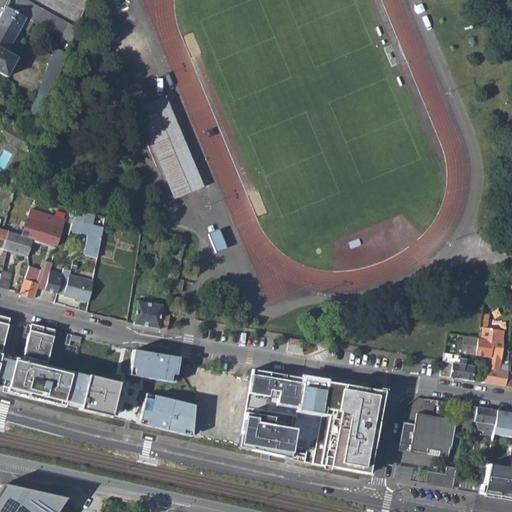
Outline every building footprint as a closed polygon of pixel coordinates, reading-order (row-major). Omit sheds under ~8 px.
[(24,0),(15,0),(10,10),(31,21),(69,41),(75,27),(24,0)] [(65,0),(82,9),(84,0),(65,0)] [(3,6),(0,10),(0,27),(14,35),(18,27),(26,31),(31,21),(10,10),(3,6)] [(0,27),(0,49),(5,52),(14,35),(0,27)] [(54,47),(51,55),(63,60),(66,52),(54,47)] [(0,49),(0,74),(4,77),(14,57),(5,52),(0,49)] [(51,55),(44,73),(56,78),(63,60),(51,55)] [(44,73),(42,78),(54,83),(56,78),(44,73)] [(42,78),(40,85),(51,90),(54,83),(42,78)] [(40,85),(35,96),(47,101),(51,90),(40,85)] [(168,95),(139,108),(176,196),(205,184),(168,95)] [(35,96),(29,112),(41,117),(47,101),(35,96)] [(29,112),(26,120),(38,124),(41,117),(29,112)] [(1,120),(0,121),(0,138),(28,154),(33,139),(1,120)] [(29,211),(21,237),(32,241),(52,248),(52,247),(56,248),(64,222),(29,211)] [(74,211),(68,231),(85,237),(82,256),(95,259),(101,228),(91,226),(93,216),(74,211)] [(20,230),(22,221),(15,219),(13,228),(20,230)] [(222,226),(208,232),(212,243),(227,238),(222,226)] [(1,231),(0,235),(0,240),(10,244),(6,252),(26,258),(32,241),(21,237),(1,231)] [(0,249),(6,252),(10,244),(0,240),(0,235),(1,231),(0,231),(0,249)] [(36,290),(43,292),(49,272),(51,265),(42,262),(39,272),(36,285),(38,286),(36,290)] [(28,269),(23,282),(36,285),(39,272),(28,269)] [(53,295),(87,303),(91,282),(66,278),(68,273),(61,270),(59,276),(53,295)] [(49,272),(43,292),(53,295),(59,276),(49,272)] [(0,276),(0,278),(0,290),(7,292),(11,276),(1,273),(0,276)] [(176,279),(174,289),(182,291),(184,280),(176,279)] [(19,295),(18,297),(33,301),(36,290),(38,286),(36,285),(23,282),(19,295)] [(511,284),(484,282),(483,290),(511,293),(511,284)] [(136,302),(132,325),(166,330),(169,315),(160,313),(161,306),(136,302)] [(33,399),(63,406),(71,373),(45,366),(54,330),(30,324),(21,361),(0,355),(0,352),(8,319),(0,316),(0,386),(6,388),(5,392),(25,397),(26,394),(34,395),(33,399)] [(476,338),(474,355),(488,357),(484,384),(505,387),(506,371),(498,370),(502,330),(478,326),(476,338)] [(79,347),(81,336),(68,333),(66,344),(79,347)] [(452,334),(449,350),(474,355),(476,338),(452,334)] [(178,358),(132,350),(128,375),(174,383),(178,358)] [(442,360),(439,376),(470,381),(473,366),(442,360)] [(289,460),(302,379),(251,370),(239,449),(276,457),(289,460)] [(118,383),(71,373),(63,406),(110,417),(118,383)] [(325,382),(311,464),(366,474),(382,392),(325,382)] [(194,405),(146,394),(138,425),(192,436),(194,405)] [(465,419),(465,421),(476,422),(476,431),(490,433),(494,410),(467,406),(465,419)] [(511,413),(494,410),(490,433),(480,494),(511,498),(511,413)] [(403,422),(398,451),(410,453),(410,450),(427,453),(427,449),(439,452),(438,456),(448,457),(450,448),(446,447),(449,430),(443,429),(445,419),(416,413),(415,425),(403,422)] [(445,419),(443,429),(449,430),(446,447),(450,448),(455,420),(445,419)] [(407,477),(408,467),(396,466),(395,476),(407,477)] [(427,471),(425,484),(452,489),(456,468),(446,467),(445,474),(427,471)] [(0,511),(56,511),(65,500),(0,484),(0,511)]
